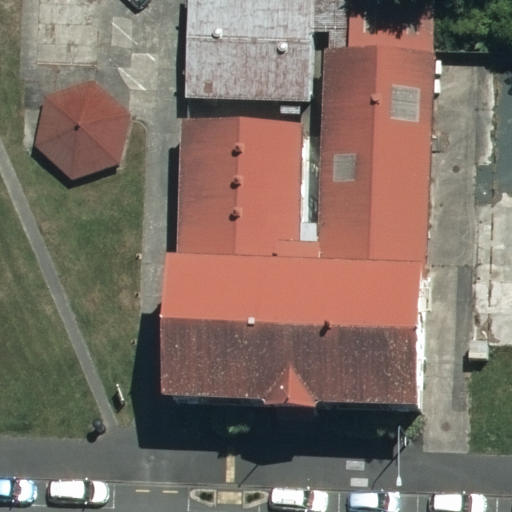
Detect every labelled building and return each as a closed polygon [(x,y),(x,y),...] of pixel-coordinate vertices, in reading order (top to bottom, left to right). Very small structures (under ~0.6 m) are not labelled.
[(102,0),(38,0),(36,65),(101,67),(102,0)] [(159,257),(157,403),(172,404),(254,406),(277,406),(421,410),(430,40),(430,0),(347,0),(346,51),(318,50),(314,227),(297,226),(299,123),(179,122),(175,122),(172,257),(159,257)] [(306,0),(182,0),(179,89),(179,99),(303,103),(306,0)] [(457,342),(511,345),(511,43),(485,42),(484,62),(469,61),(457,342)] [(71,181),(119,165),(129,116),(91,83),(43,99),(33,148),(71,181)]
